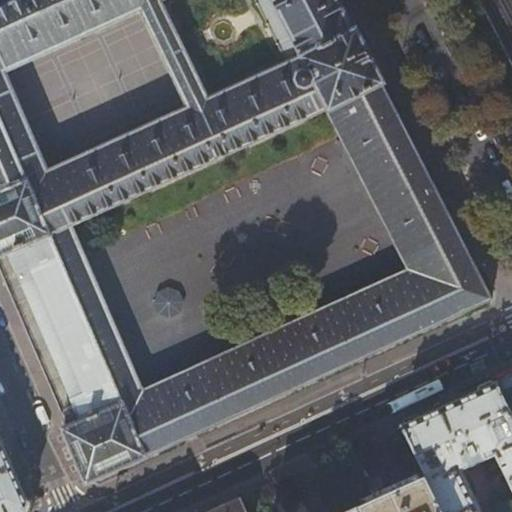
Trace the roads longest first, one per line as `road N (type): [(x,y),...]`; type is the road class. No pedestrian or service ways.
road 1 (secondary): [(140,511),(511,345)]
road 2 (secondary): [(406,0),(511,204)]
road 3 (residential): [(70,511),(0,353)]
